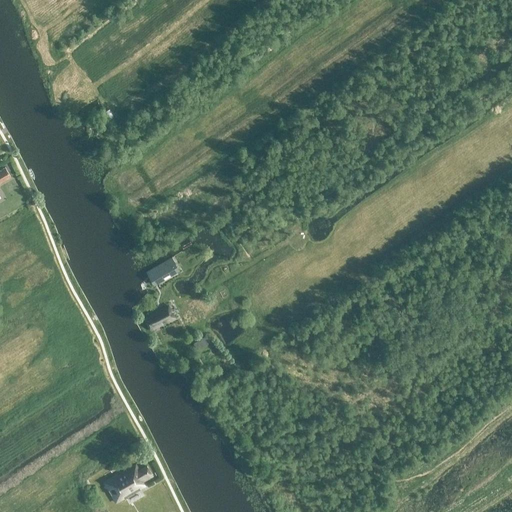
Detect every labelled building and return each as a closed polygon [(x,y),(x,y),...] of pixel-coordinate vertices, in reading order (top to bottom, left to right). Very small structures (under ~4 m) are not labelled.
[(0,182),(12,176),(7,167),(0,170),(0,182)] [(146,272),(153,285),(178,270),(171,258),(146,272)] [(155,316),(146,321),(151,331),(171,320),(163,307),(153,312),(155,316)] [(111,472),(118,468),(116,463),(109,467),(111,472)] [(139,471),(136,464),(104,483),(116,503),(145,486),(143,481),(152,476),(147,467),(139,471)]
